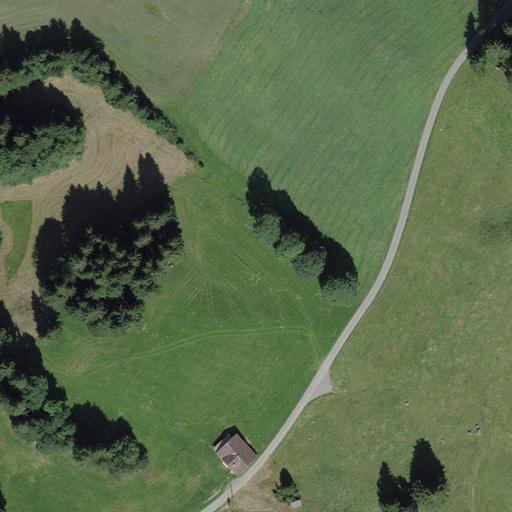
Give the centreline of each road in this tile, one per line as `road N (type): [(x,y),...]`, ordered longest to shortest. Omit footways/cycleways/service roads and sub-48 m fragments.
road 1 (track): [(206,511),(283,432),(372,294),(442,90),(467,51),(511,9)]
road 2 (track): [(313,384),(342,390),(430,382),(511,327)]
road 3 (track): [(474,511),(496,441),(476,408),(430,382)]
